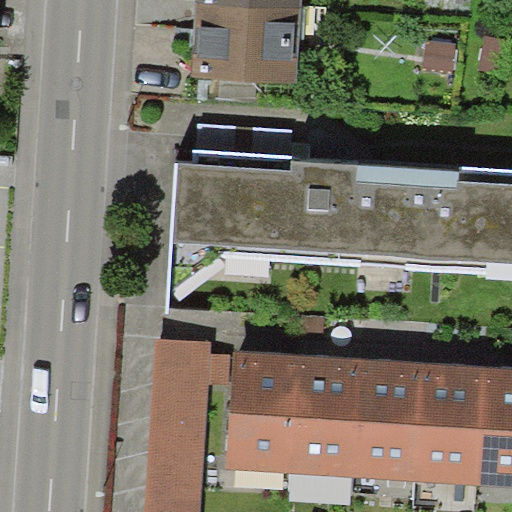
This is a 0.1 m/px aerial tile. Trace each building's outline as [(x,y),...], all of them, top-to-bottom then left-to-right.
[(195,0),(195,2),(289,9),(298,10),(299,0),(195,0)] [(289,9),(195,2),(190,70),(295,78),(298,44),(286,43),(289,9)] [(511,266),(511,163),(450,159),(449,177),(352,171),(353,154),(190,143),(189,157),(169,155),(160,294),(213,248),(511,266)] [(230,458),(292,462),(298,355),(237,351),(230,458)] [(292,462),(353,466),(360,359),(298,355),(292,462)] [(353,466),(415,470),(422,363),(360,359),(353,466)] [(415,470),(477,474),(484,367),(422,363),(415,470)] [(511,475),(511,368),(484,367),(477,474),(511,475)]
